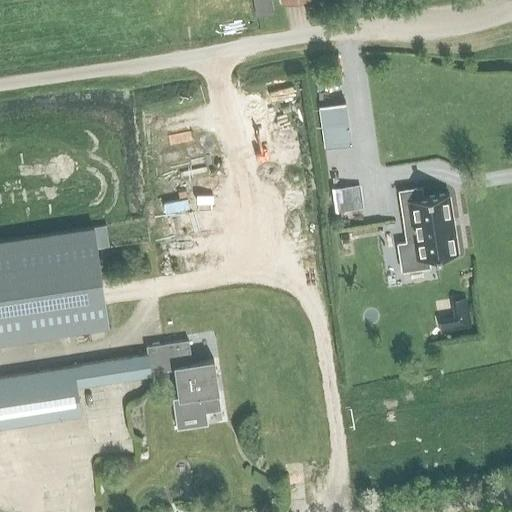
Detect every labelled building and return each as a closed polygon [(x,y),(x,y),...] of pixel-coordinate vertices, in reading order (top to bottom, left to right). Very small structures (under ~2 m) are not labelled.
[(271,0),(253,0),(256,16),(274,13),(271,0)] [(365,208),(364,184),(333,185),(334,209),(365,208)] [(428,258),(458,253),(449,194),(422,198),(421,188),(399,191),(407,243),(398,244),(402,271),(429,267),(428,258)] [(0,341),(107,328),(97,250),(109,249),(106,227),(0,240),(0,341)] [(440,334),(471,329),(466,299),(451,301),(453,317),(438,319),(440,334)] [(0,375),(0,425),(80,413),(75,383),(149,373),(149,369),(173,366),(178,398),(173,399),(176,415),(220,409),(217,392),(213,358),(190,361),(187,339),(157,344),(145,345),(146,353),(0,375)]
